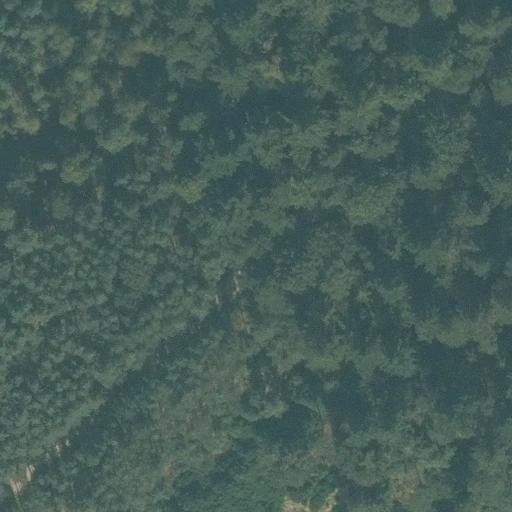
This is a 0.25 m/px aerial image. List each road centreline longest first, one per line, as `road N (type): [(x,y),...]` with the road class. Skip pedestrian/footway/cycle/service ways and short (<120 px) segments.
road 1 (track): [(0,487),(511,42)]
road 2 (track): [(245,275),(173,10)]
